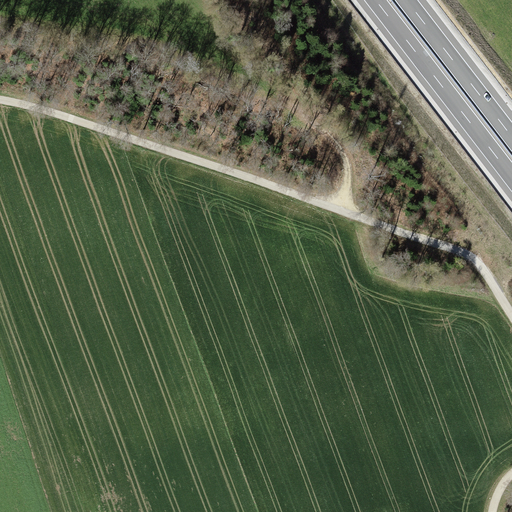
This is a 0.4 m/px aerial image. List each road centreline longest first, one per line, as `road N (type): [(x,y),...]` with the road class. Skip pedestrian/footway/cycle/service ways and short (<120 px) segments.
road 1 (track): [(0,100),(465,252),(511,314)]
road 2 (motorway): [(374,0),(511,176)]
road 3 (motorway): [(511,137),(406,0)]
